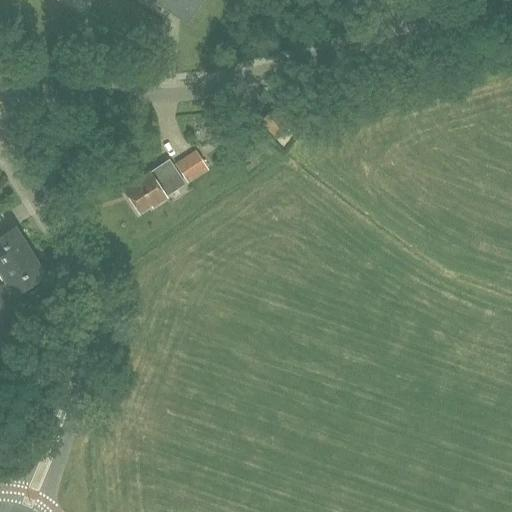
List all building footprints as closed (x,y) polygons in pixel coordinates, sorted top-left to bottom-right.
[(54,0),(81,18),(92,0),(147,0),(186,26),(203,0),(54,0)] [(277,110),(264,121),(277,136),(280,133),(283,135),(288,131),(286,128),(289,125),(277,110)] [(75,133),(53,133),(53,148),(75,148),(75,133)] [(195,151),(174,164),(187,184),(208,170),(195,151)] [(136,183),(124,192),(138,213),(150,205),(151,207),(165,197),(184,184),(167,160),(148,173),(148,172),(135,181),(136,183)] [(0,268),(27,252),(12,228),(0,236),(0,268)] [(27,252),(0,268),(0,316),(2,320),(23,306),(14,293),(42,275),(27,252)]
